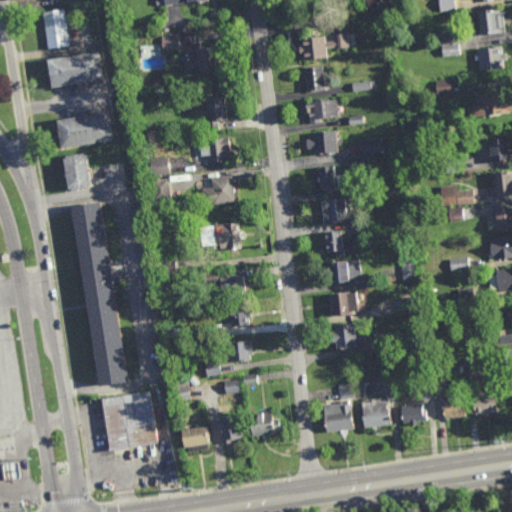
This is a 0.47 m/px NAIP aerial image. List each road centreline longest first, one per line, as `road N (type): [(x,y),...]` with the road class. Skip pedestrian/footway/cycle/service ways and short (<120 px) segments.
road 1 (residential): [(315,496),(256,0)]
road 2 (residential): [(73,511),(74,471),(37,230),(27,188),(0,143)]
road 3 (residential): [(0,203),(49,476),(64,511)]
road 4 (primary): [(315,496),(511,466)]
road 5 (residential): [(27,188),(0,18)]
